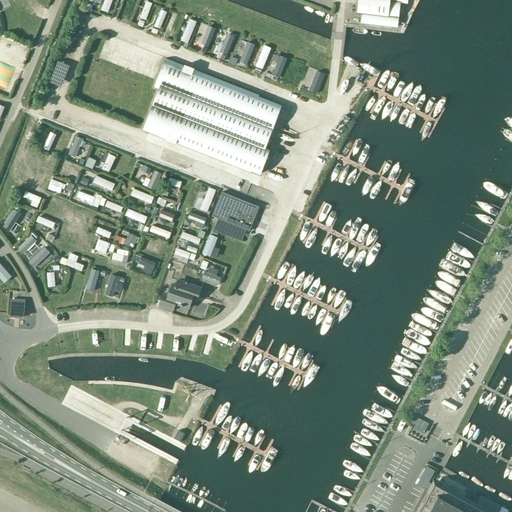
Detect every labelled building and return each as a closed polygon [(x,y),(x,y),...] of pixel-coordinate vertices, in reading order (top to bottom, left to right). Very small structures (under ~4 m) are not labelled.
[(358,0),(363,1),(361,23),(396,27),(399,4),(403,4),(403,0),(358,0)] [(194,69),(194,70),(165,59),(153,87),(158,89),(142,130),(176,143),(251,173),(252,170),(261,174),(270,150),(266,149),(275,125),(270,123),(277,106),(258,98),(260,95),(194,69)] [(259,207),(222,192),(212,216),(249,231),(259,207)] [(196,301),(201,289),(177,281),(176,286),(172,284),(168,296),(162,294),(159,305),(173,310),(175,303),(189,308),(192,300),(196,301)] [(24,301),(11,300),(10,316),(23,317),(24,301)] [(429,424),(411,415),(408,422),(425,431),(429,424)] [(494,511),(473,501),(433,480),(431,483),(429,482),(425,489),(411,511),(494,511)]
